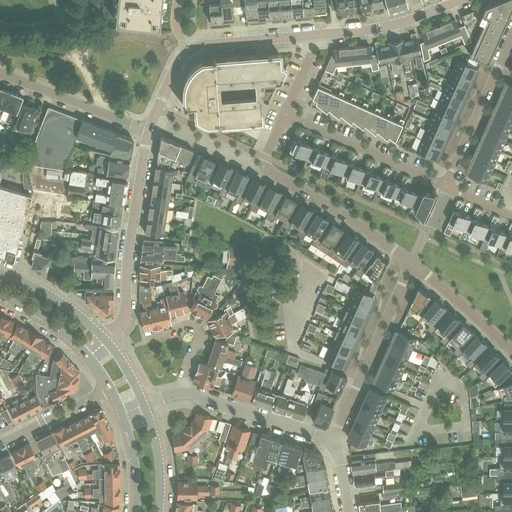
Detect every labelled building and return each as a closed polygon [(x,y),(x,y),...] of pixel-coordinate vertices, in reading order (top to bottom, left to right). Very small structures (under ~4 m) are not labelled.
[(114,18),(142,21),(158,23),(160,8),(161,7),(163,6),(164,5),(164,3),(165,1),(164,0),(112,0),(113,1),(114,3),(115,4),(114,18)] [(220,0),(220,3),(222,21),(234,20),(233,12),(239,12),(238,0),(220,0)] [(238,0),(239,12),(245,11),(246,19),(258,18),(256,0),(238,0)] [(256,0),(258,18),(269,17),(267,0),(256,0)] [(279,0),(267,0),(269,17),(281,16),(279,0)] [(290,0),(279,0),(281,16),(291,15),(290,0)] [(303,14),(301,0),(290,0),(291,15),(303,14)] [(313,0),(301,0),(303,14),(314,13),(313,0)] [(313,0),(314,13),(327,12),(325,0),(313,0)] [(337,12),(346,11),(345,0),(330,0),(331,7),(336,6),(337,12)] [(356,7),(360,7),(358,0),(345,0),(346,11),(356,10),(356,7)] [(358,0),(360,7),(360,10),(371,7),(369,0),(358,0)] [(385,0),(389,13),(397,11),(394,0),(385,0)] [(394,0),(397,11),(407,8),(405,0),(394,0)] [(464,24),(470,38),(470,39),(478,20),(483,22),(471,49),(472,50),(471,52),(473,53),(473,54),(472,54),(472,55),(487,62),(511,4),(511,0),(497,0),(460,15),(464,24)] [(211,22),(222,21),(220,3),(209,4),(211,22)] [(471,41),(470,38),(464,24),(463,25),(464,25),(458,27),(455,19),(450,21),(450,19),(444,22),(451,39),(461,35),(462,39),(464,44),(471,41)] [(438,45),(451,39),(444,22),(439,24),(439,25),(436,26),(436,25),(431,27),(438,45)] [(431,27),(430,27),(425,30),(425,31),(421,33),(424,41),(420,42),(423,60),(430,58),(429,53),(428,49),(438,45),(431,27)] [(411,39),(407,40),(409,48),(410,48),(411,58),(415,57),(417,68),(422,66),(415,33),(413,33),(413,34),(415,33),(415,35),(411,36),(411,39)] [(411,34),(406,35),(405,35),(404,36),(403,37),(403,38),(403,39),(403,40),(396,41),(399,60),(403,59),(404,65),(405,70),(410,69),(408,58),(411,58),(410,48),(409,48),(407,40),(405,41),(403,39),(403,38),(403,37),(404,37),(404,36),(405,36),(410,34),(411,35),(411,34)] [(384,64),(388,63),(385,53),(387,52),(386,45),(380,46),(380,43),(375,44),(375,42),(377,42),(377,41),(374,42),(381,76),(386,75),(384,64)] [(387,45),(386,45),(387,52),(385,53),(388,63),(391,62),(393,73),(398,72),(397,66),(396,61),(397,61),(399,60),(396,41),(388,43),(387,45)] [(361,64),(359,47),(359,45),(353,46),(353,47),(350,48),(350,46),(344,47),(344,48),(346,66),(361,64)] [(359,45),(359,47),(361,64),(370,63),(371,70),(379,69),(376,53),(375,54),(371,54),(370,46),(365,46),(365,45),(359,45)] [(346,66),(344,48),(344,47),(338,47),(338,49),(333,49),(324,70),(331,73),(333,74),(336,67),(346,66)] [(268,54),(215,58),(214,58),(214,59),(202,60),(202,61),(199,63),(197,64),(195,66),(193,68),(192,69),(190,71),(188,73),(187,76),(186,78),(185,81),(184,84),(183,87),(183,90),(183,92),(183,94),(184,102),(183,102),(183,106),(194,105),(195,118),(198,119),(200,121),(203,122),(205,123),(207,124),(207,125),(219,125),(251,123),(251,122),(262,121),(259,88),(276,87),(286,67),(280,65),(279,54),(268,55),(268,54)] [(468,57),(465,64),(457,60),(452,70),(470,78),(474,68),(475,69),(475,68),(478,61),(468,57)] [(452,70),(448,80),(466,88),(470,78),(452,70)] [(466,88),(448,80),(443,90),(461,98),(466,88)] [(323,108),(330,91),(331,89),(318,83),(312,98),(316,100),(315,102),(323,108)] [(418,95),(416,85),(416,83),(408,84),(408,86),(410,97),(418,95)] [(421,96),(428,95),(426,84),(419,85),(421,96)] [(0,106),(4,108),(10,92),(0,88),(0,106)] [(443,90),(439,100),(457,108),(461,98),(443,90)] [(335,114),(342,97),(344,93),(340,91),(338,95),(330,91),(323,108),(326,111),(328,109),(335,114)] [(22,96),(10,92),(4,108),(9,110),(5,122),(12,124),(22,96)] [(511,96),(505,93),(500,103),(511,108),(511,96)] [(347,119),(354,102),(356,98),(352,96),(350,100),(342,97),(335,114),(338,117),(340,114),(347,119)] [(439,100),(434,109),(453,117),(457,108),(439,100)] [(354,102),(347,119),(350,122),(352,120),(359,125),(366,108),(368,104),(364,102),(362,106),(354,102)] [(37,115),(39,109),(31,106),(30,106),(29,104),(26,103),(24,104),(22,103),(13,129),(21,132),(21,130),(26,132),(28,127),(31,129),(34,121),(36,122),(38,115),(37,115)] [(511,120),(511,108),(500,103),(496,113),(511,120)] [(73,146),(81,149),(88,151),(100,153),(130,158),(133,139),(48,106),(26,163),(27,163),(41,165),(64,169),(73,146)] [(371,130),(378,113),(380,109),(376,107),(374,111),(366,108),(359,125),(363,127),(364,125),(371,130)] [(448,127),(453,117),(434,109),(430,119),(448,127)] [(383,135),(390,118),(392,114),(388,113),(386,116),(378,113),(371,130),(375,133),(376,130),(383,135)] [(511,120),(496,113),(491,123),(509,131),(511,125),(511,120)] [(388,136),(395,141),(395,140),(404,120),(400,118),(398,122),(390,118),(383,135),(387,138),(388,136)] [(444,137),(448,127),(430,119),(426,129),(444,137)] [(509,131),(491,123),(487,133),(505,141),(509,131)] [(9,136),(12,129),(6,127),(3,134),(9,136)] [(426,129),(421,139),(439,147),(444,137),(426,129)] [(487,133),(483,143),(501,151),(505,141),(487,133)] [(159,148),(158,148),(156,159),(157,159),(156,166),(169,168),(170,158),(174,156),(187,162),(193,150),(172,140),(172,141),(170,140),(168,139),(168,138),(160,135),(159,143),(159,144),(159,146),(159,148)] [(288,150),(289,150),(306,158),(312,146),(294,138),(288,150)] [(417,149),(435,157),(439,147),(421,139),(417,149)] [(496,161),(501,151),(483,143),(478,153),(496,161)] [(306,158),(324,165),(329,153),(312,146),(306,158)] [(324,165),(341,173),(347,161),(329,153),(324,165)] [(478,153),(474,162),(492,170),(496,161),(478,153)] [(0,164),(9,168),(12,156),(3,154),(0,164)] [(98,164),(128,169),(130,160),(100,155),(99,157),(97,157),(96,164),(98,164)] [(195,176),(204,180),(205,180),(209,169),(210,170),(214,160),(203,156),(199,165),(193,163),(193,162),(189,172),(187,176),(186,179),(193,182),(195,176)] [(347,161),(341,173),(348,176),(346,180),(355,182),(356,182),(357,180),(359,181),(364,169),(347,161)] [(487,181),(492,170),(474,162),(470,172),(469,172),(469,173),(487,181)] [(211,183),(221,187),(226,177),(230,168),(220,163),(215,172),(210,170),(209,169),(205,180),(204,180),(202,186),(209,189),(211,183)] [(127,178),(128,169),(98,164),(97,174),(127,178)] [(69,183),(125,191),(126,180),(109,178),(108,178),(98,176),(69,170),(64,169),(41,165),(39,178),(69,183)] [(153,177),(155,177),(154,179),(154,180),(171,182),(173,174),(177,174),(178,170),(169,168),(156,166),(155,166),(153,177)] [(359,181),(377,189),(382,177),(364,169),(359,181)] [(232,179),(226,177),(221,187),(218,193),(225,196),(227,190),(237,195),(242,184),(247,175),(236,170),(232,179)] [(394,197),(399,185),(382,177),(377,189),(394,197)] [(243,198),(252,202),(253,203),(258,192),(263,183),(252,178),(248,187),(242,184),(237,195),(234,201),(240,204),(243,198)] [(171,182),(154,180),(154,182),(153,182),(151,193),(152,193),(169,196),(171,182)] [(123,203),(125,191),(69,183),(67,193),(83,195),(88,196),(88,197),(105,200),(123,203)] [(0,254),(12,259),(16,249),(24,221),(26,213),(31,195),(25,193),(17,190),(6,187),(0,185),(0,254)] [(394,197),(412,205),(414,199),(417,192),(399,185),(394,197)] [(259,206),(268,210),(269,211),(274,201),(279,192),(269,186),(264,195),(258,192),(253,203),(252,202),(249,208),(256,212),(259,206)] [(414,199),(425,203),(431,206),(437,192),(422,190),(420,194),(417,193),(417,192),(414,199)] [(51,193),(33,191),(34,196),(36,204),(46,205),(50,206),(51,193)] [(169,196),(152,193),(150,205),(167,208),(169,196)] [(280,204),(274,201),(269,211),(268,210),(265,216),(272,221),(276,215),(283,219),(284,219),(290,209),(295,200),(285,195),(280,204)] [(216,198),(214,205),(220,207),(222,201),(216,198)] [(425,203),(414,199),(412,205),(415,206),(413,210),(424,220),(431,206),(425,203)] [(93,209),(102,211),(121,214),(123,205),(94,200),(93,205),(93,209)] [(295,212),(290,209),(284,219),(283,219),(280,225),(288,229),(291,223),(299,228),(305,218),(310,210),(300,204),(295,212)] [(56,206),(50,206),(46,205),(42,219),(56,220),(56,206)] [(149,205),(148,211),(147,216),(149,216),(148,219),(148,218),(148,219),(165,222),(167,208),(150,205),(149,205)] [(120,224),(121,214),(102,211),(93,209),(92,214),(91,219),(120,224)] [(449,221),(466,229),(472,217),(454,209),(449,221)] [(311,222),(305,218),(299,228),(295,234),(303,238),(306,232),(314,237),(320,227),(321,228),(326,219),(316,213),(311,222)] [(484,237),(489,225),(472,217),(466,229),(484,237)] [(40,225),(41,230),(51,231),(51,228),(56,227),(57,220),(56,220),(42,219),(40,225)] [(148,221),(147,221),(146,221),(145,232),(167,236),(168,231),(164,230),(165,222),(148,219),(148,221)] [(99,235),(117,238),(119,229),(100,226),(86,223),(85,228),(92,229),(91,234),(99,235)] [(326,231),(321,228),(320,227),(314,237),(310,243),(326,252),(335,237),(336,237),(341,229),(331,223),(326,231)] [(502,245),(507,233),(489,225),(484,237),(490,240),(502,245)] [(51,231),(41,230),(43,240),(51,240),(51,231)] [(356,239),(350,235),(347,232),(341,241),(336,237),(335,237),(326,252),(340,262),(350,247),(351,247),(356,239)] [(511,249),(511,235),(507,233),(502,245),(511,249)] [(116,247),(117,238),(99,235),(91,234),(90,239),(82,238),(82,242),(91,243),(116,247)] [(34,256),(31,266),(38,270),(38,272),(41,273),(43,272),(45,273),(48,264),(54,266),(56,259),(50,257),(50,256),(40,254),(41,251),(37,250),(40,238),(37,237),(31,256),(34,256)] [(490,240),(484,237),(479,248),(485,250),(490,240)] [(163,242),(144,240),(141,260),(162,261),(162,256),(175,257),(175,260),(183,260),(184,253),(176,253),(176,246),(163,246),(163,242)] [(91,243),(82,242),(81,242),(80,248),(90,249),(90,248),(96,249),(95,255),(114,258),(116,247),(91,243)] [(365,257),(365,258),(371,249),(361,243),(356,251),(351,247),(350,247),(340,262),(346,266),(350,261),(358,266),(358,267),(365,257)] [(238,262),(237,250),(229,250),(228,263),(227,263),(226,269),(239,269),(238,262)] [(354,272),(360,276),(364,271),(375,279),(374,280),(375,281),(384,259),(376,253),(370,261),(365,258),(365,257),(358,267),(358,266),(354,272)] [(113,269),(114,260),(92,259),(92,263),(85,262),(85,259),(88,259),(88,256),(60,254),(60,256),(58,256),(57,259),(59,259),(58,262),(65,262),(66,263),(66,266),(71,266),(74,266),(113,269)] [(328,261),(322,258),(319,262),(325,266),(328,261)] [(140,265),(140,274),(172,274),(172,270),(160,269),(160,265),(140,265)] [(113,278),(113,269),(74,266),(73,271),(83,272),(83,278),(91,278),(91,276),(104,277),(104,285),(112,286),(113,278)] [(172,274),(140,274),(140,283),(159,283),(159,278),(172,278),(172,274)] [(200,290),(198,294),(195,293),(193,298),(195,299),(190,310),(198,314),(217,276),(212,274),(211,278),(207,276),(202,285),(201,284),(199,285),(198,288),(198,289),(200,290)] [(217,276),(198,314),(206,318),(212,307),(214,307),(216,307),(218,303),(216,302),(215,301),(218,295),(215,293),(222,279),(217,276)] [(172,281),(173,284),(179,312),(188,310),(183,291),(179,292),(177,283),(180,282),(179,279),(172,281)] [(179,312),(173,284),(172,281),(161,284),(163,289),(166,288),(165,286),(168,285),(170,294),(166,295),(170,314),(179,312)] [(140,285),(139,292),(146,292),(145,300),(152,328),(162,326),(157,306),(151,308),(149,299),(151,299),(151,293),(151,285),(140,285)] [(430,308),(430,307),(425,303),(431,295),(419,285),(410,306),(423,316),(430,308)] [(113,288),(71,289),(82,297),(94,306),(102,312),(107,314),(111,312),(113,309),(113,305),(113,288)] [(355,288),(350,298),(368,306),(373,297),(373,296),(355,288)] [(143,310),(139,311),(144,330),(152,328),(145,300),(146,292),(139,292),(139,301),(139,307),(143,307),(143,310)] [(157,306),(162,326),(171,324),(164,298),(160,299),(160,300),(157,301),(157,306)] [(350,298),(346,308),(364,316),(368,306),(350,298)] [(432,333),(437,328),(444,319),(443,319),(438,315),(445,307),(436,299),(430,307),(430,308),(423,316),(431,323),(426,328),(432,333)] [(211,328),(246,312),(246,307),(233,312),(230,305),(224,308),(225,311),(208,320),(211,328)] [(364,316),(346,308),(341,318),(359,326),(364,316)] [(445,344),(450,339),(457,331),(457,330),(452,326),(459,319),(450,311),(443,319),(444,319),(437,328),(444,334),(440,340),(445,344)] [(246,316),(246,312),(211,328),(215,336),(233,328),(231,323),(237,320),(246,316)] [(0,341),(1,339),(5,340),(8,336),(14,322),(5,318),(0,329),(0,341)] [(341,318),(337,328),(355,336),(359,326),(341,318)] [(457,331),(450,339),(457,346),(453,351),(458,356),(461,353),(470,343),(470,342),(465,338),(472,331),(464,323),(457,330),(457,331)] [(8,350),(11,353),(26,329),(17,324),(9,336),(14,339),(8,350)] [(22,344),(27,347),(35,333),(26,328),(26,329),(11,353),(15,355),(22,344)] [(355,336),(337,328),(333,337),(351,346),(355,336)] [(398,332),(394,341),(412,349),(417,339),(398,331),(398,332)] [(28,363),(29,362),(43,339),(35,333),(27,347),(32,350),(25,361),(28,363)] [(224,354),(241,360),(244,361),(245,358),(235,354),(236,351),(226,348),(228,343),(233,345),(236,335),(227,336),(225,342),(215,339),(211,350),(224,354)] [(471,368),(476,363),(484,355),(483,355),(479,350),(485,343),(477,335),(470,342),(470,343),(461,353),(469,360),(466,363),(471,368)] [(333,337),(328,347),(346,355),(351,346),(333,337)] [(43,339),(29,362),(28,363),(32,366),(39,354),(44,357),(52,345),(43,339)] [(394,341),(390,351),(408,359),(412,349),(394,341)] [(268,347),(265,355),(275,359),(278,350),(268,347)] [(346,355),(328,347),(324,358),(342,366),(342,365),(346,355)] [(484,355),(476,363),(483,371),(478,375),(484,381),(488,376),(496,368),(496,367),(491,363),(498,356),(490,347),(483,355),(484,355)] [(55,360),(62,354),(60,351),(58,350),(53,358),(54,358),(55,360)] [(241,360),(224,354),(211,350),(207,361),(220,366),(222,360),(226,361),(226,360),(240,364),(241,360)] [(385,361),(403,369),(408,359),(390,351),(385,361)] [(79,372),(79,370),(77,370),(62,354),(55,360),(61,366),(59,377),(77,380),(78,377),(79,372)] [(289,354),(286,362),(296,366),(299,359),(289,354)] [(231,394),(239,397),(252,361),(247,360),(246,363),(245,363),(241,376),(237,374),(231,394)] [(496,368),(488,376),(496,384),(496,383),(499,386),(509,381),(504,376),(511,369),(503,360),(496,367),(496,368)] [(252,361),(239,397),(248,400),(254,380),(251,379),(256,367),(254,366),(256,363),(252,361)] [(385,361),(381,371),(399,379),(403,369),(385,361)] [(18,371),(23,372),(27,365),(23,363),(18,371)] [(199,363),(195,372),(226,382),(231,384),(236,372),(230,370),(228,376),(226,375),(225,378),(215,374),(217,369),(199,363)] [(304,375),(306,371),(308,366),(302,364),(299,373),(304,375)] [(308,366),(306,371),(304,375),(304,378),(303,380),(319,385),(324,371),(308,366)] [(326,384),(340,390),(344,382),(344,383),(344,382),(344,381),(345,381),(345,380),(344,380),(345,379),(346,379),(346,378),(345,378),(346,377),(347,377),(340,374),(340,373),(339,374),(338,373),(338,372),(338,373),(336,372),(337,371),(336,371),(336,372),(325,367),(324,370),(318,388),(323,390),(326,384)] [(260,404),(270,407),(275,393),(269,391),(276,372),(271,370),(269,378),(260,404)] [(394,389),(399,379),(381,371),(377,380),(376,380),(376,381),(394,389)] [(77,380),(59,377),(37,372),(36,391),(44,406),(53,402),(53,401),(74,390),(75,390),(77,380)] [(192,381),(211,387),(213,382),(224,386),(226,382),(195,372),(192,381)] [(14,375),(18,382),(22,380),(18,373),(14,375)] [(13,385),(18,382),(14,375),(10,378),(13,385)] [(256,402),(260,404),(269,378),(264,377),(260,388),(255,386),(250,400),(256,402)] [(272,408),(277,410),(282,411),(290,386),(292,380),(288,378),(286,384),(282,395),(277,393),(272,408)] [(511,380),(509,381),(499,386),(498,386),(503,397),(504,396),(505,400),(504,400),(504,401),(511,400),(511,380)] [(291,414),(296,400),(298,395),(293,393),(295,387),(290,386),(282,411),(291,414)] [(368,393),(366,397),(384,406),(388,395),(370,387),(370,388),(369,390),(368,391),(369,391),(368,393),(367,393),(368,393)] [(24,391),(25,394),(34,411),(42,407),(35,394),(31,396),(27,390),(24,391)] [(301,402),(296,400),(291,414),(301,418),(302,417),(308,398),(313,400),(315,394),(305,391),(301,402)] [(34,411),(25,394),(17,399),(26,415),(34,411)] [(361,407),(379,415),(384,406),(366,397),(364,402),(364,401),(363,402),(364,402),(363,404),(362,404),(362,405),(363,405),(362,407),(361,407)] [(15,421),(26,415),(17,399),(7,404),(15,421)] [(317,412),(312,421),(318,423),(318,424),(319,424),(319,423),(320,424),(320,425),(321,424),(322,425),(321,426),(322,426),(322,425),(324,426),(323,426),(324,427),(328,418),(329,417),(328,417),(329,416),(330,415),(329,415),(329,414),(330,414),(330,413),(332,408),(314,400),(311,409),(317,412)] [(511,408),(510,408),(510,402),(505,402),(505,408),(502,408),(502,420),(511,419),(511,408)] [(101,409),(100,407),(98,409),(96,409),(93,411),(92,412),(91,413),(90,413),(102,437),(103,439),(108,437),(110,445),(115,443),(112,434),(105,419),(106,419),(105,417),(105,418),(105,414),(103,411),(101,409)] [(379,415),(361,407),(361,408),(360,410),(359,413),(359,412),(358,413),(359,413),(357,417),(375,425),(379,415)] [(0,412),(2,417),(4,416),(9,414),(6,408),(0,411),(0,412)] [(194,420),(208,437),(211,434),(208,429),(212,417),(197,412),(194,420)] [(102,437),(90,413),(89,413),(90,414),(81,418),(88,432),(93,429),(98,439),(99,441),(103,439),(102,437)] [(352,427),(371,435),(375,425),(357,417),(355,421),(354,422),(355,422),(354,424),(353,424),(354,425),(353,427),(352,427)] [(88,432),(81,418),(73,423),(84,446),(85,449),(89,447),(83,434),(88,432)] [(511,419),(502,420),(500,420),(500,431),(495,431),(495,438),(501,438),(511,438),(511,432),(511,431),(511,419)] [(194,420),(186,427),(204,447),(208,444),(207,443),(211,440),(208,437),(194,420)] [(231,424),(225,422),(219,440),(225,442),(231,424)] [(84,446),(73,423),(64,428),(70,441),(75,438),(81,448),(82,450),(85,449),(84,446)] [(231,457),(241,427),(233,424),(226,443),(231,445),(227,456),(231,457)] [(65,444),(70,441),(64,428),(63,426),(54,431),(66,456),(68,458),(71,456),(65,444)] [(190,444),(194,450),(198,446),(201,450),(204,447),(186,427),(179,433),(190,444)] [(241,427),(231,457),(235,459),(239,448),(243,449),(250,430),(241,427)] [(366,446),(371,435),(352,427),(353,427),(352,430),(351,429),(351,430),(350,432),(350,433),(348,437),(359,442),(359,443),(360,442),(361,443),(361,444),(362,444),(362,443),(363,444),(363,445),(364,445),(364,444),(365,445),(365,446),(366,446)] [(253,431),(249,442),(257,445),(252,462),(255,463),(253,467),(260,469),(261,467),(266,452),(266,453),(268,447),(267,446),(269,441),(270,441),(271,437),(261,434),(253,431)] [(51,432),(36,439),(48,463),(55,460),(65,481),(68,479),(72,488),(76,485),(68,468),(69,468),(51,432)] [(191,452),(194,450),(190,444),(179,433),(171,434),(174,450),(187,448),(191,452)] [(278,448),(280,440),(271,437),(270,441),(269,441),(267,446),(268,447),(266,453),(266,452),(261,467),(266,469),(268,461),(273,463),(278,448)] [(290,448),(292,444),(282,441),(276,459),(281,461),(278,471),(280,472),(280,474),(282,475),(287,460),(288,460),(289,454),(287,454),(290,448)] [(29,443),(21,447),(32,471),(36,469),(33,464),(38,461),(29,443)] [(293,472),(301,447),(292,444),(290,448),(287,454),(289,454),(288,460),(287,460),(282,475),(284,475),(285,473),(287,474),(288,470),(293,472)] [(511,444),(502,445),(502,456),(511,456),(511,444)] [(34,474),(32,471),(21,447),(11,452),(18,466),(23,463),(30,476),(34,474)] [(304,448),(302,454),(304,463),(298,464),(297,471),(305,469),(324,465),(323,456),(320,454),(304,448)] [(92,449),(87,452),(91,459),(96,456),(92,449)] [(87,461),(91,459),(87,452),(83,454),(87,461)] [(0,495),(4,501),(5,502),(15,495),(5,475),(17,470),(9,453),(0,457),(0,495)] [(502,456),(500,456),(500,468),(498,468),(498,475),(511,475),(511,468),(511,456),(502,456)] [(354,472),(354,473),(391,468),(393,469),(409,467),(408,460),(391,462),(390,462),(376,463),(375,458),(352,461),(354,470),(355,472),(354,472)] [(73,459),(67,462),(70,468),(76,465),(73,459)] [(119,472),(119,463),(98,463),(98,469),(92,469),(92,473),(119,472)] [(207,469),(214,472),(216,466),(210,463),(207,469)] [(292,482),(297,481),(310,478),(311,479),(316,478),(316,477),(322,475),(322,476),(326,475),(324,465),(305,469),(306,474),(291,477),(287,481),(289,483),(292,482)] [(226,470),(217,467),(214,476),(222,479),(226,470)] [(355,476),(356,485),(376,483),(375,477),(394,475),(393,469),(354,474),(356,474),(356,476),(355,476)] [(99,482),(104,482),(119,482),(119,472),(92,473),(92,478),(99,477),(99,482)] [(310,478),(297,481),(297,483),(295,484),(295,486),(308,484),(309,489),(320,487),(328,486),(326,475),(322,476),(322,475),(316,477),(316,478),(311,479),(310,478)] [(511,492),(511,480),(511,481),(511,475),(498,475),(498,481),(503,481),(503,492),(503,493),(511,492)] [(34,485),(39,491),(47,486),(43,480),(34,485)] [(177,480),(177,489),(208,490),(208,486),(197,485),(197,481),(177,480)] [(92,488),(92,492),(119,492),(119,482),(104,482),(99,482),(99,488),(92,488)] [(397,490),(408,489),(407,482),(383,484),(384,491),(393,490),(397,490)] [(47,495),(54,490),(55,490),(52,483),(38,493),(42,499),(47,495)] [(257,483),(253,495),(260,497),(260,495),(261,493),(263,487),(263,485),(257,483)] [(264,494),(275,489),(276,486),(267,483),(263,494),(264,494)] [(474,484),(464,485),(465,497),(475,495),(474,484)] [(55,489),(59,498),(69,493),(64,485),(55,489)] [(300,500),(301,502),(314,500),(315,501),(320,500),(320,498),(326,497),(326,498),(330,497),(328,487),(309,491),(310,495),(297,498),(298,500),(300,500)] [(208,494),(208,490),(177,489),(177,498),(196,499),(196,494),(208,494)] [(120,502),(119,492),(92,492),(92,497),(99,496),(99,502),(120,502)] [(511,505),(511,504),(511,492),(503,493),(503,492),(500,492),(500,504),(495,504),(496,511),(499,511),(511,511),(511,505)] [(36,494),(26,501),(30,507),(40,500),(36,494)] [(314,500),(301,502),(301,505),(299,505),(299,508),(312,505),(313,511),(332,507),(330,497),(326,498),(326,497),(320,498),(320,500),(315,501),(314,500)] [(380,500),(359,502),(360,511),(361,511),(396,507),(402,507),(401,502),(381,504),(380,500)] [(4,501),(1,503),(0,503),(0,511),(10,511),(12,511),(5,502),(4,501)] [(176,501),(175,510),(185,511),(202,511),(203,510),(197,509),(197,504),(176,501)] [(90,510),(97,511),(117,511),(119,507),(98,502),(97,507),(91,506),(90,510)]
